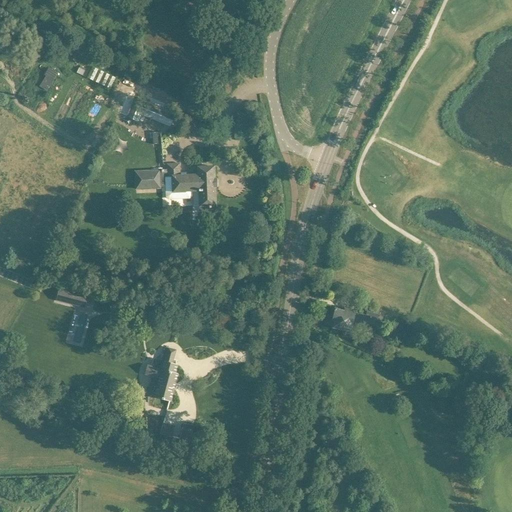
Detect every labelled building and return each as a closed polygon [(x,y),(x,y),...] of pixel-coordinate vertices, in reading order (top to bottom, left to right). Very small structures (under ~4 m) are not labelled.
[(47,91),(58,73),(49,68),(44,75),(46,76),(39,86),(47,91)] [(126,97),(123,106),(125,107),(125,108),(127,109),(128,108),(130,109),(127,116),(139,121),(137,120),(140,111),(160,119),(158,122),(170,126),(175,114),(170,112),(172,106),(162,102),(159,107),(154,105),(156,100),(144,95),(142,101),(127,95),(126,97)] [(168,169),(134,170),(135,190),(161,189),(161,185),(165,185),(166,197),(169,200),(190,199),(193,196),(192,190),(202,190),(203,212),(216,211),(214,167),(199,167),(199,175),(180,176),(180,164),(167,164),(168,169)] [(59,292),(57,300),(78,305),(81,296),(65,292),(65,293),(59,292)] [(382,318),(378,317),(379,312),(367,309),(366,316),(356,313),(356,312),(344,309),(344,311),(337,310),(335,309),(334,312),(333,313),(331,317),(332,319),(332,320),(335,320),(333,327),(344,330),(342,336),(356,339),(361,322),(370,324),(376,325),(376,322),(381,324),(382,318)] [(155,387),(153,395),(155,395),(155,397),(171,402),(178,373),(175,373),(178,364),(173,363),(176,350),(169,348),(165,361),(164,361),(162,370),(158,368),(157,372),(156,371),(155,373),(156,373),(155,377),(160,378),(157,387),(155,387)]
